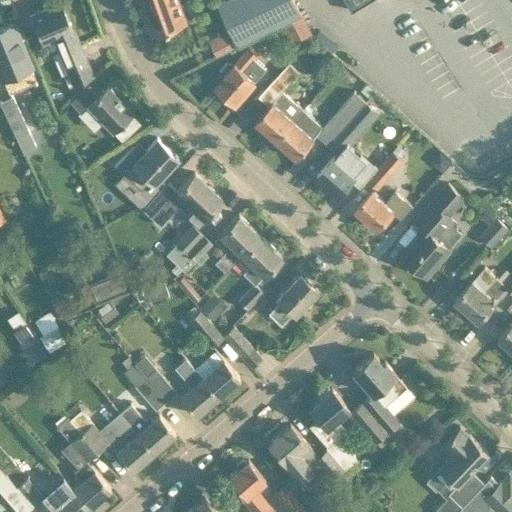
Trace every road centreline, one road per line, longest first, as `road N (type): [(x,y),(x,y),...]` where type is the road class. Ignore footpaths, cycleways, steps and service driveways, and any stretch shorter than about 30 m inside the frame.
road 1 (residential): [(376,301),(142,66),(116,0)]
road 2 (residential): [(128,511),(376,301)]
road 3 (residential): [(511,427),(376,301)]
